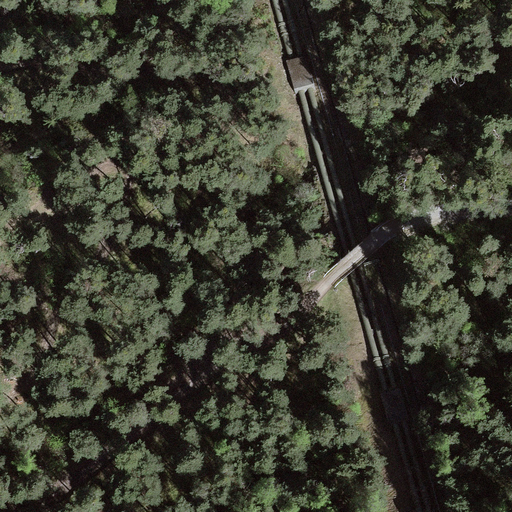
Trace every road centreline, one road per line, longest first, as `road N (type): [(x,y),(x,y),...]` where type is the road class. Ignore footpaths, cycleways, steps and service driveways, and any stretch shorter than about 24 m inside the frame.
road 1 (track): [(22,511),(332,284)]
road 2 (track): [(0,237),(33,222),(88,165),(204,124)]
road 3 (track): [(511,211),(449,215),(386,240),(332,284)]
